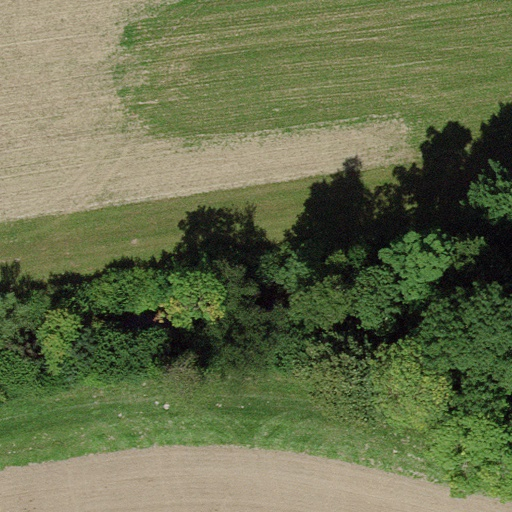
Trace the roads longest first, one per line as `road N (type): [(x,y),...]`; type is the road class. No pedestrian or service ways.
road 1 (track): [(0,438),(242,401),(388,420),(501,451)]
road 2 (track): [(301,409),(511,364)]
